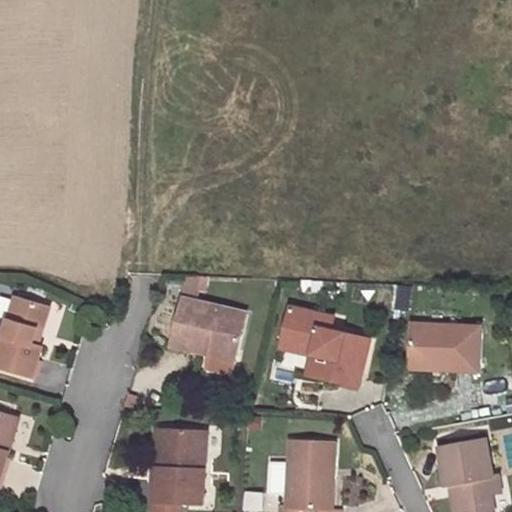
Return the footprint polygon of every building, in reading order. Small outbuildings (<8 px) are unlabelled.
[(170,287),(182,289),(185,276),(172,276),(170,287)] [(185,276),(182,289),(189,291),(192,276),(185,276)] [(167,297),(180,300),(182,289),(170,287),(167,297)] [(167,300),(156,347),(190,354),(192,346),(224,352),(232,314),(167,300)] [(21,301),(1,367),(41,379),(50,350),(45,348),(40,347),(45,331),(49,332),(55,310),(21,301)] [(310,355),(318,356),(314,377),(351,384),(360,338),(318,330),(307,328),(310,313),(278,307),(271,340),(303,346),(310,355)] [(307,328),(318,330),(321,315),(310,313),(307,328)] [(425,364),(441,365),(441,370),(472,371),(473,326),(405,324),(404,359),(425,364)] [(45,348),(49,332),(45,331),(40,347),(45,348)] [(270,346),(303,353),(310,355),(303,346),(271,340),(270,346)] [(190,354),(222,361),(224,352),(192,346),(190,354)] [(299,374),(314,377),(318,356),(310,355),(303,353),(299,374)] [(404,369),(441,370),(441,365),(425,364),(404,359),(404,369)] [(0,411),(0,487),(6,489),(16,455),(13,454),(16,444),(19,445),(27,420),(0,411)] [(145,469),(144,502),(193,504),(195,432),(153,431),(152,470),(145,469)] [(433,446),(440,483),(448,481),(451,491),(448,491),(450,511),(490,511),(487,492),(497,490),(494,472),(488,473),(481,436),(433,446)] [(276,441),(275,507),(269,507),(268,511),(309,511),(309,508),(324,508),(324,481),(314,481),(315,442),(276,441)] [(324,481),(325,442),(315,442),(314,481),(324,481)]
